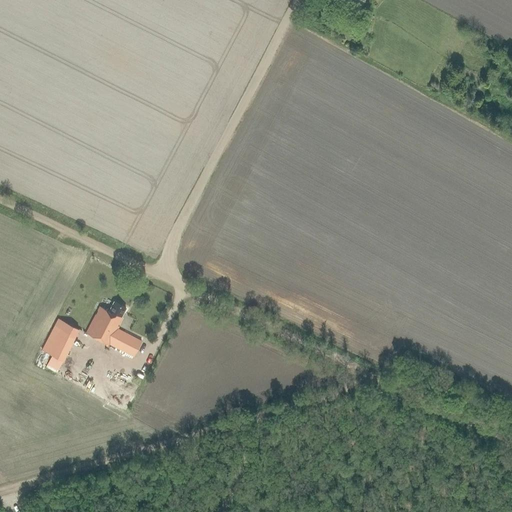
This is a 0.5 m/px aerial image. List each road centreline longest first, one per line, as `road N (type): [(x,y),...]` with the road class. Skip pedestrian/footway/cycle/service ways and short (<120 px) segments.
road 1 (track): [(363,374),(0,199)]
road 2 (track): [(363,374),(350,388),(0,495)]
road 3 (track): [(299,0),(174,238),(164,277)]
road 4 (track): [(511,442),(383,383)]
